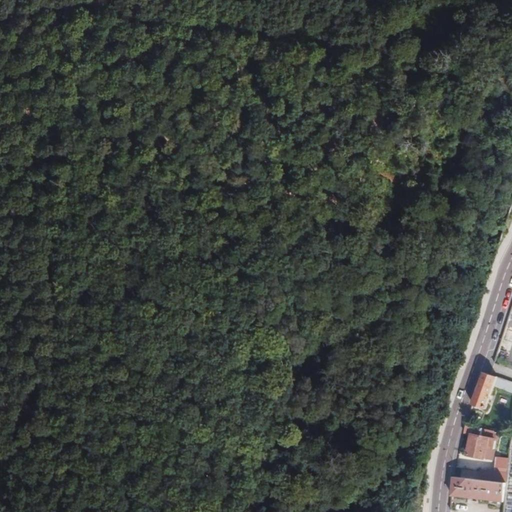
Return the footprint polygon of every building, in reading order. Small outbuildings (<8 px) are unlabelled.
[(479,377),(467,411),(480,415),(492,382),(479,377)] [(481,427),(464,423),(462,431),(470,434),(465,455),(480,458),(483,449),(489,450),(492,439),(479,436),(481,427)] [(501,488),(503,470),(490,468),(489,475),(476,474),(475,475),(474,484),(501,488)] [(456,472),(455,481),(474,484),(475,475),(456,472)] [(455,481),(448,479),(445,498),(499,507),(501,488),(474,484),(455,481)]
